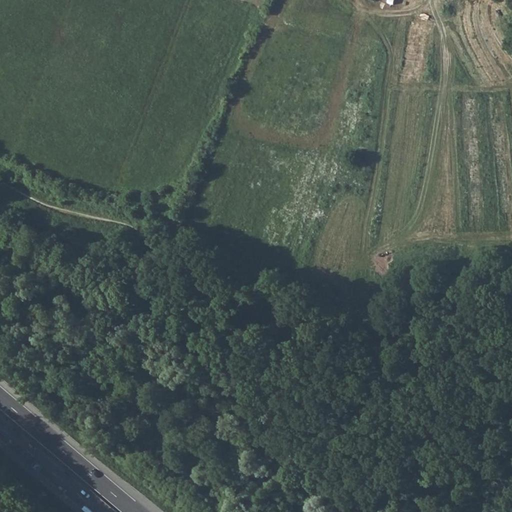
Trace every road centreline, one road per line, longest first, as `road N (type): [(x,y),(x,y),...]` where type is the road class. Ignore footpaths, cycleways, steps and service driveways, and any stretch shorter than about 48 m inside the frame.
road 1 (track): [(280,0),(240,95),(241,113),(249,126),(314,147),(330,128),(358,0)]
road 2 (trunk): [(136,511),(0,396)]
road 3 (trunk): [(0,428),(98,511)]
